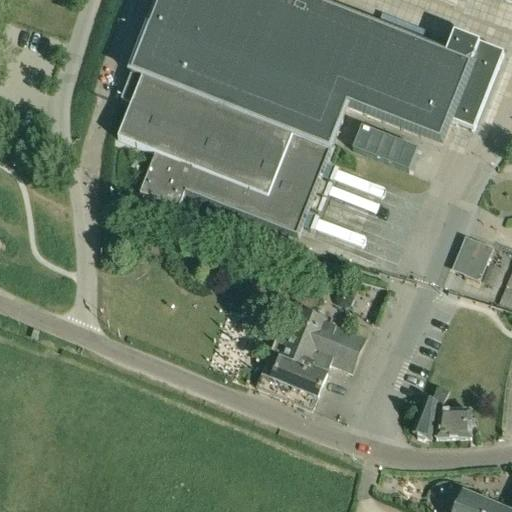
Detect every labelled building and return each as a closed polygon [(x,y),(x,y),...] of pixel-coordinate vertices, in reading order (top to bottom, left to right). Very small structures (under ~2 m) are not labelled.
[(186,196),(295,239),(299,229),(309,233),(314,219),(305,215),(306,212),(315,216),(321,202),(311,198),(312,196),(322,200),(327,187),(317,183),(318,181),(328,185),(333,171),(324,168),(346,111),(440,148),(449,126),(456,129),(456,128),(471,134),(470,135),(472,136),(503,59),(458,41),(450,61),(304,3),(305,0),(162,0),(121,103),(133,108),(118,143),(156,158),(140,197),(179,213),(186,196)] [(409,175),(417,154),(362,132),(354,153),(409,175)] [(337,184),(389,203),(393,190),(342,171),(337,184)] [(385,223),(391,209),(338,189),(333,203),(385,223)] [(317,236),(371,252),(375,237),(321,221),(317,236)] [(474,245),(463,256),(463,271),(460,277),(464,279),(464,280),(480,286),(494,252),(478,246),(474,245)] [(257,393),(312,415),(331,369),(352,377),(366,343),(325,327),(326,324),(299,314),(287,343),(278,340),(257,393)] [(435,416),(439,416),(441,416),(441,415),(449,397),(437,392),(432,404),(425,401),(411,435),(417,438),(417,441),(424,444),(426,442),(431,444),(435,416)] [(441,416),(439,416),(435,443),(470,443),(470,416),(441,416)] [(500,511),(462,496),(454,511),(500,511)]
